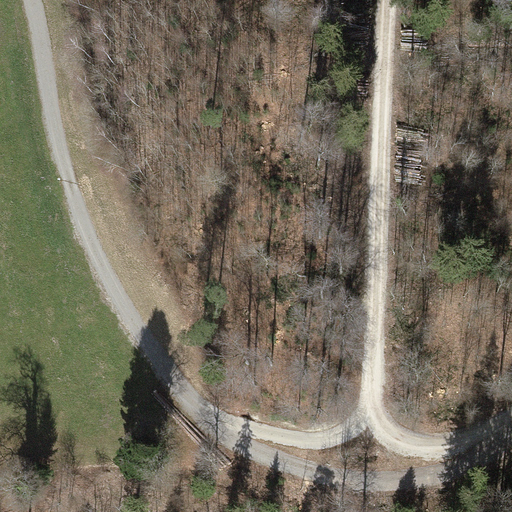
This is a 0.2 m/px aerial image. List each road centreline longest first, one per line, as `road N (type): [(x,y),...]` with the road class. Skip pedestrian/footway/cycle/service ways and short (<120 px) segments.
road 1 (track): [(379,423),(361,441),(282,436),(214,420),(184,389),(126,310),(86,232),(31,0)]
road 2 (track): [(511,425),(419,447),(392,439),(379,423),(376,287),(391,0)]
road 3 (track): [(511,431),(466,462),(369,483),(286,466),(214,420)]
